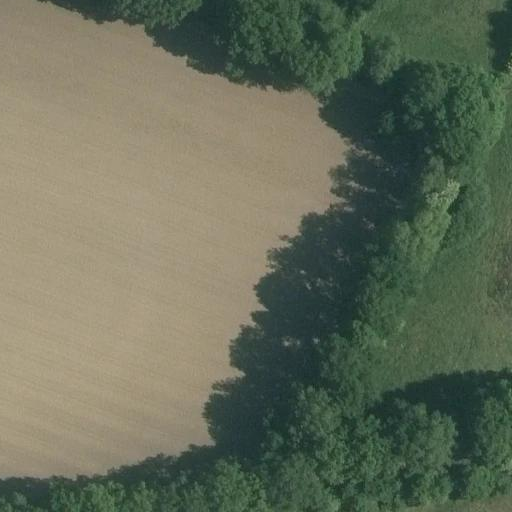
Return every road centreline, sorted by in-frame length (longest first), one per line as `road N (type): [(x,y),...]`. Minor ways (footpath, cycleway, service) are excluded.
road 1 (track): [(114,0),(388,111),(418,137),(417,180),(282,477)]
road 2 (track): [(282,477),(511,436)]
road 3 (track): [(88,511),(282,477)]
